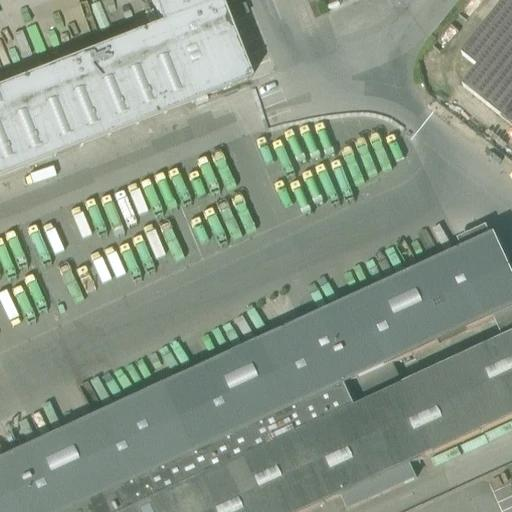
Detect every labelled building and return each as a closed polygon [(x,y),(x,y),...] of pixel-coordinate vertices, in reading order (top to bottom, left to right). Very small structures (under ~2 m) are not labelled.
[(0,180),(251,82),(229,24),(241,19),(233,0),(231,0),(221,4),(219,0),(151,0),(162,27),(0,91),(0,180)] [(465,86),(505,118),(511,108),(511,0),(509,0),(464,57),(479,69),(465,86)] [(458,241),(463,252),(492,239),(487,228),(458,241)] [(511,272),(496,237),(492,239),(463,252),(0,464),(0,511),(74,511),(125,489),(178,465),(285,416),(343,389),(494,320),(511,311),(511,272)] [(511,311),(494,320),(504,342),(511,338),(511,311)] [(404,388),(404,389),(435,455),(435,456),(511,420),(511,338),(504,342),(404,388)] [(311,511),(342,498),(411,466),(426,459),(432,456),(435,455),(404,389),(353,412),(295,439),(188,488),(136,511),(135,511),(311,511)] [(343,389),(285,416),(295,439),(353,412),(343,389)] [(136,511),(188,488),(178,465),(125,489),(136,511)] [(417,480),(411,466),(342,498),(348,511),(417,480)]
